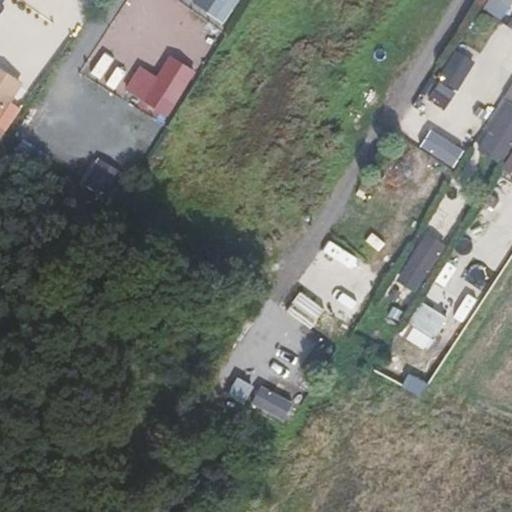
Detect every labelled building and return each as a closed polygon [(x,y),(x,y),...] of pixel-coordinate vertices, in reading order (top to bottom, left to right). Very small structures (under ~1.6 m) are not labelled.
[(0,19),(0,30),(22,44),(38,18),(11,1),(0,19)] [(458,48),(425,100),(441,111),(475,59),(458,48)] [(0,118),(14,100),(0,89),(0,118)] [(511,104),(506,101),(477,147),(502,163),(511,147),(511,104)] [(511,147),(502,163),(499,168),(511,176),(511,147)] [(123,174),(97,155),(77,183),(102,201),(123,174)] [(408,181),(387,168),(360,210),(381,223),(408,181)] [(443,242),(425,230),(407,260),(425,271),(443,242)] [(447,318),(422,302),(402,332),(428,348),(447,318)] [(297,348),(323,308),(276,306),(272,332),(297,348)] [(442,364),(430,357),(414,382),(426,389),(442,364)]
